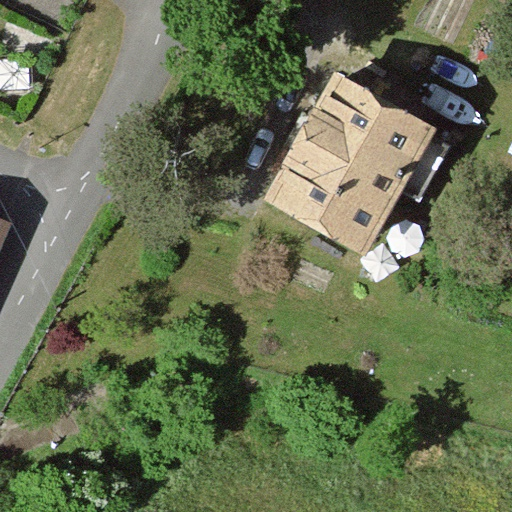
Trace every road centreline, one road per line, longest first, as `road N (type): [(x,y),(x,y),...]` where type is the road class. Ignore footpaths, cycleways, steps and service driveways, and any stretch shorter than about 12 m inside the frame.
road 1 (residential): [(68,206),(183,0)]
road 2 (residential): [(0,340),(68,206)]
